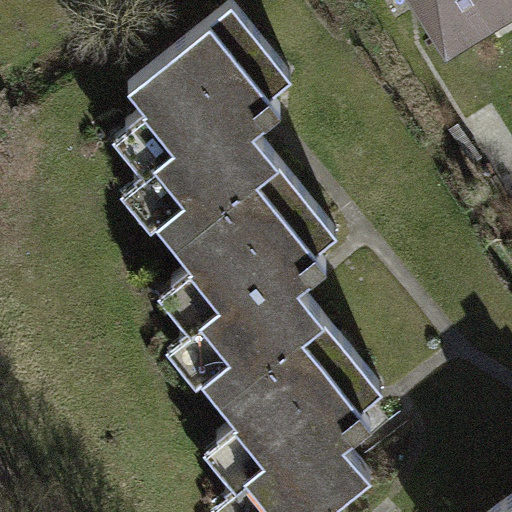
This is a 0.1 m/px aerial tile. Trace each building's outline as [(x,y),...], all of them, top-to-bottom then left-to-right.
[(511,0),(423,0),(450,41),(511,1),(511,0)] [(213,17),(130,84),(178,143),(157,160),(186,197),(158,220),(177,242),(258,177),(279,160),(254,129),(284,105),(213,17)] [(205,377),(223,398),(305,332),(324,316),(299,285),(328,262),(258,177),(177,242),(224,301),(204,318),(234,354),(205,377)] [(324,511),(372,474),(345,441),(374,418),(305,332),(223,398),(269,455),(247,473),(277,510),(273,511),(324,511)] [(511,511),(511,492),(486,511),(511,511)]
